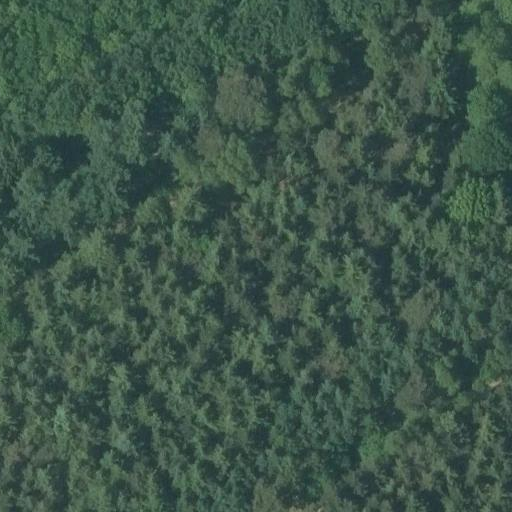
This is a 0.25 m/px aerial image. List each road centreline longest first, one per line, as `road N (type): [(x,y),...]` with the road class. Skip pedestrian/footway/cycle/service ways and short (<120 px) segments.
road 1 (track): [(429,0),(281,66),(0,221)]
road 2 (track): [(363,511),(511,410)]
